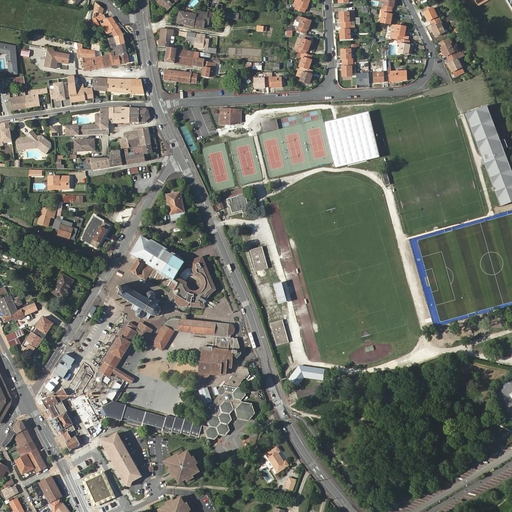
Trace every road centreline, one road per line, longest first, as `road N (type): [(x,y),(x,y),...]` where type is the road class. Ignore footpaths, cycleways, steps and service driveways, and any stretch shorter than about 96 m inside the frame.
road 1 (tertiary): [(352,511),(283,415),(246,303),(180,158)]
road 2 (residential): [(330,94),(419,84),(430,47),(406,0)]
road 3 (residential): [(156,104),(330,94)]
road 4 (residential): [(95,290),(180,158)]
road 5 (residential): [(0,119),(156,104)]
road 6 (secondary): [(83,511),(26,396)]
